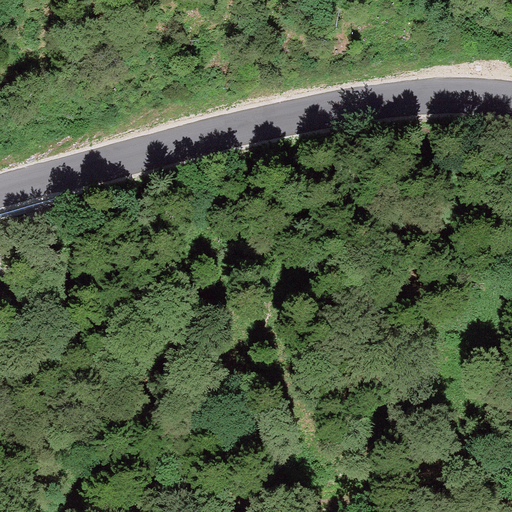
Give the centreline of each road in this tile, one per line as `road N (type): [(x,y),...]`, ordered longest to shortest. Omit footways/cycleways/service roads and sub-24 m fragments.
road 1 (tertiary): [(0,185),(182,134),(349,107),(494,90),(511,95)]
road 2 (track): [(298,491),(511,462)]
road 3 (track): [(102,511),(170,495),(298,491)]
